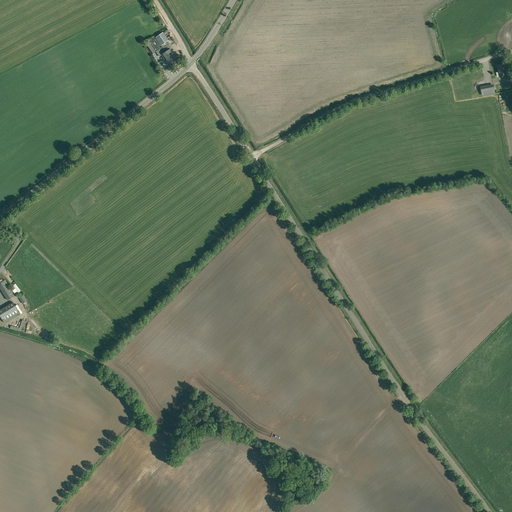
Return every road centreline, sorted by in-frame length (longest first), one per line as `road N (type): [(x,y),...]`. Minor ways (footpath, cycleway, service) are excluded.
road 1 (unclassified): [(191,63),(404,398),(489,511)]
road 2 (tertiary): [(0,218),(191,63)]
